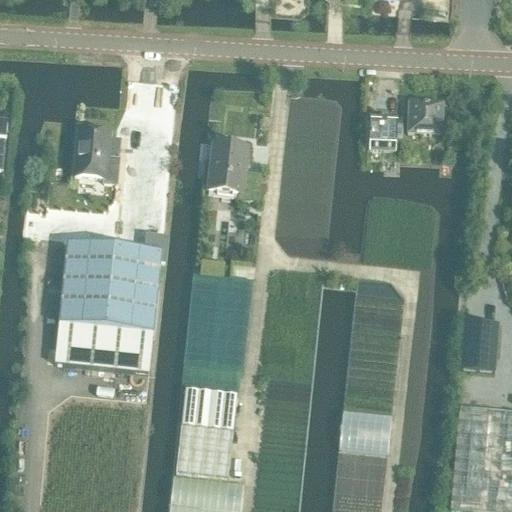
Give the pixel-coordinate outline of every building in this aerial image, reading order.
[(442,106),(408,105),(407,137),(441,138),(442,106)] [(396,120),(370,120),(369,153),(395,154),(396,120)] [(103,187),(116,188),(118,163),(106,162),(108,136),(79,133),(74,180),(103,183),(103,187)] [(211,161),(207,194),(247,198),(246,205),(258,207),(261,176),(244,175),(247,150),(212,146),(212,147),(214,148),(213,161),(211,161)] [(150,379),(160,267),(164,268),(166,242),(146,240),(145,256),(67,249),(56,370),(150,379)] [(494,375),(497,327),(464,325),(460,373),(494,375)] [(184,393),(175,478),(227,483),(236,399),(184,393)] [(346,429),(379,432),(389,434),(392,409),(348,404),(346,429)] [(511,511),(511,415),(460,411),(450,511),(511,511)]
